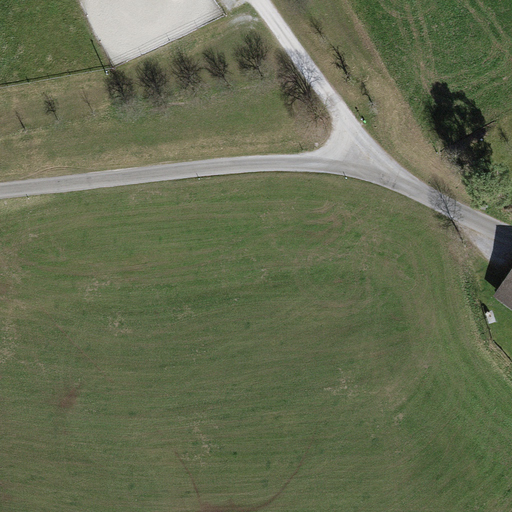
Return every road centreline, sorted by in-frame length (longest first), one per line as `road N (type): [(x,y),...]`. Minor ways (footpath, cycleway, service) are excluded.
road 1 (unclassified): [(511,237),(361,156),(0,191)]
road 2 (track): [(259,0),(361,156)]
